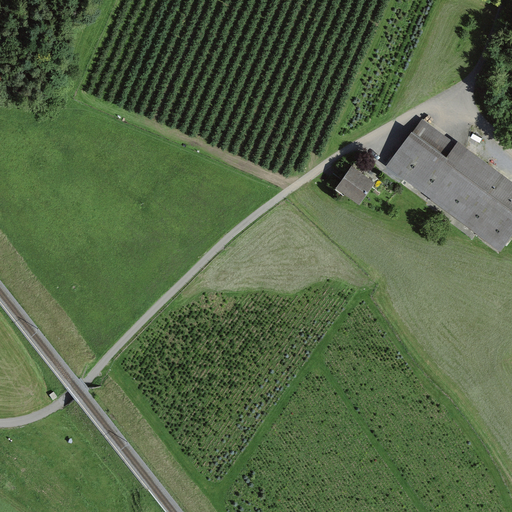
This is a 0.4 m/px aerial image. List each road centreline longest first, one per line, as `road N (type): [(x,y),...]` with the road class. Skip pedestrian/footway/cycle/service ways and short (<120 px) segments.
road 1 (unclassified): [(0,424),(25,422),(67,400),(248,222),(339,154),(426,106),(458,91),(470,115),(511,147)]
road 2 (track): [(215,502),(363,288),(420,379),(482,451),(511,511)]
road 3 (track): [(222,511),(107,360)]
